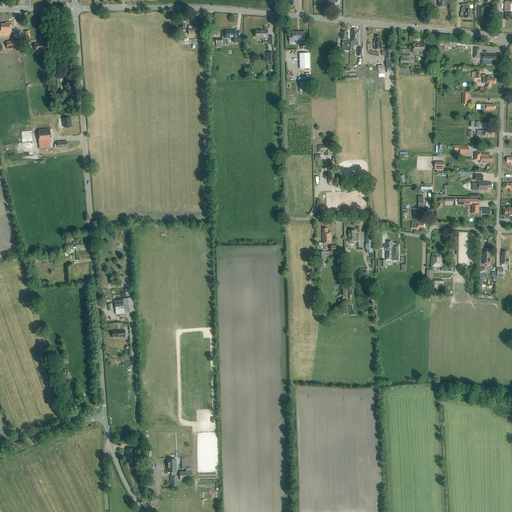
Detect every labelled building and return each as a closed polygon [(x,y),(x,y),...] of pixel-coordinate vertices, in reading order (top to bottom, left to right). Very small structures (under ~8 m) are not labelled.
[(469,11),(469,4),(463,4),(463,9),(462,9),(462,13),(465,13),(465,18),(472,18),(472,11),(469,11)] [(1,25),(1,31),(0,30),(0,35),(9,36),(9,31),(9,27),(12,27),(11,23),(9,23),(6,23),(6,25),(1,25)] [(268,39),(268,30),(259,30),(259,31),(255,31),(255,38),(259,38),(259,39),(268,39)] [(359,31),(352,31),(352,34),(351,34),(351,37),(352,37),(352,41),(351,41),(351,46),(353,46),(353,45),(359,46),(359,42),(359,31)] [(225,32),(225,39),(233,39),(233,44),(239,44),(239,37),(236,37),(236,32),(225,32)] [(292,35),(289,35),(289,41),(293,41),(293,40),(296,40),(296,42),(298,42),(298,40),(305,40),(304,32),(292,32),(292,35)] [(347,36),(348,32),(341,32),(341,39),(342,40),(342,47),(344,47),(344,50),(349,51),(349,47),(350,40),(348,40),(348,37),(347,36)] [(40,38),(38,38),(39,44),(35,44),(35,51),(47,51),(46,44),(45,44),(45,40),(44,40),(43,35),(39,35),(40,38)] [(7,43),(8,49),(16,48),(21,47),(20,40),(15,41),(7,43)] [(417,52),(421,52),(421,54),(422,55),(424,55),(424,54),(424,52),(425,52),(425,44),(413,44),(413,53),(417,53),(417,52)] [(474,55),(474,58),(482,58),(482,60),(486,60),(486,64),(492,65),(492,60),(496,60),(496,55),(492,55),(487,55),(480,55),(480,48),(475,48),(474,55)] [(299,54),(300,69),(309,69),(309,53),(299,54)] [(405,56),(402,56),(402,58),(401,58),(401,64),(409,65),(409,58),(409,57),(405,56)] [(56,76),(58,90),(64,89),(62,78),(61,78),(61,74),(57,74),(57,76),(56,76)] [(486,79),(483,79),(483,84),(486,84),(487,85),(487,88),(491,88),(491,84),(495,84),(496,79),(491,79),(486,79)] [(60,128),(63,128),(70,128),(70,118),(62,119),(63,122),(60,122),(60,128)] [(38,132),(40,149),(50,148),(49,143),(51,143),(50,129),(37,130),(37,132),(38,132)] [(325,145),(318,146),(319,152),(325,152),(326,156),(333,155),(332,148),(331,148),(331,143),(326,143),(326,145),(325,145)] [(493,162),(493,157),(489,157),(489,155),(481,155),(481,154),(475,154),(475,158),(475,161),(480,161),(480,164),(489,164),(489,162),(493,162)] [(479,190),(488,191),(488,188),(492,188),(492,184),(488,183),(481,183),(481,181),(483,181),(484,176),(475,176),(475,181),(478,181),(478,184),(473,183),(473,191),(479,191),(479,190)] [(473,205),(472,210),(473,210),(473,214),(472,214),(472,215),(479,215),(482,215),(487,215),(487,214),(491,214),(491,210),(487,210),(487,209),(482,209),(479,209),(479,205),(473,205)] [(323,232),(323,243),(331,243),(331,232),(327,232),(327,229),(323,229),(323,232)] [(354,241),(359,241),(359,235),(356,235),(355,231),(349,231),(349,240),(349,243),(354,243),(354,241)] [(393,260),(399,260),(398,247),(393,247),(393,244),(392,244),(392,242),(387,242),(387,245),(386,245),(386,259),(393,259),(393,260)] [(442,256),(442,251),(438,250),(438,253),(432,253),(432,256),(431,256),(431,267),(439,267),(439,266),(442,266),(442,271),(453,271),(453,267),(449,267),(450,265),(446,265),(446,264),(443,264),(443,256),(442,256)] [(443,281),(433,281),(433,290),(437,290),(438,287),(443,287),(443,281)] [(115,310),(116,315),(134,312),(132,298),(126,299),(125,293),(121,293),(122,299),(114,301),(114,304),(112,304),(107,304),(108,311),(115,310)] [(113,332),(114,338),(120,338),(126,338),(125,330),(121,331),(113,332)] [(134,463),(134,458),(135,458),(134,449),(126,449),(126,456),(127,456),(128,463),(134,463)] [(176,460),(167,460),(167,472),(171,472),(172,476),(170,476),(170,484),(172,484),(172,486),(176,486),(176,480),(177,480),(177,476),(175,476),(175,472),(177,472),(176,460)] [(192,472),(180,472),(180,480),(193,480),(192,472)]
